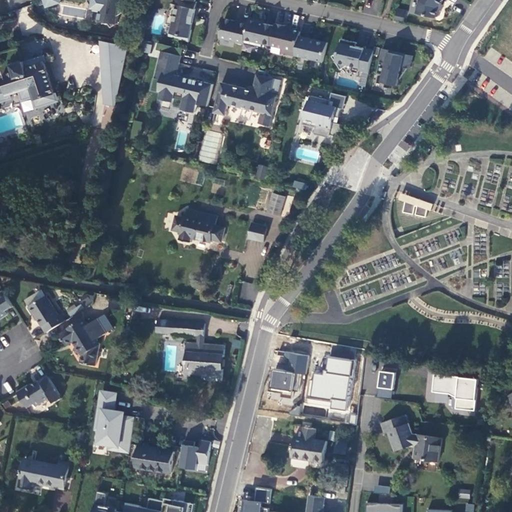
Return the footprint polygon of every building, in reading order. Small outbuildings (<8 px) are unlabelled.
[(120,7),(120,0),(88,0),(93,9),(101,10),(99,20),(107,21),(111,27),(117,23),(118,15),(123,12),(120,7)] [(172,3),(167,24),(172,25),(169,36),(180,39),(180,40),(189,42),(192,27),(189,26),(190,21),(193,21),(197,2),(190,0),(174,0),(174,4),(172,3)] [(444,0),(420,0),(420,1),(418,14),(437,18),(440,16),(441,11),(439,8),(444,0)] [(397,8),(394,18),(404,21),(407,10),(397,8)] [(241,22),(225,18),(221,38),(245,44),(246,42),(251,43),(260,45),(263,43),(272,45),(284,48),(283,53),(296,56),(296,55),(324,62),(329,43),(316,40),(315,41),(310,40),(310,38),(301,36),(302,32),(287,29),(287,26),(277,23),(276,26),(262,22),(261,19),(252,17),(251,21),(242,19),(241,22)] [(333,56),(342,70),(349,65),(361,68),(360,71),(370,73),(375,51),(357,47),(358,43),(342,39),(339,53),(333,56)] [(97,104),(118,106),(124,44),(103,42),(97,104)] [(414,56),(384,49),(381,62),(378,74),(385,76),(383,82),(386,83),(385,88),(394,90),(396,85),(399,86),(400,79),(402,80),(410,69),(411,69),(414,56)] [(179,74),(183,56),(165,51),(163,59),(161,59),(156,78),(163,80),(160,91),(163,92),(161,99),(162,97),(174,100),(174,102),(175,98),(185,100),(183,109),(183,108),(196,111),(196,112),(196,113),(199,102),(200,103),(200,104),(209,106),(215,84),(206,82),(205,83),(204,83),(204,81),(176,75),(177,73),(179,74)] [(44,58),(34,61),(36,66),(27,68),(25,61),(13,65),(16,72),(3,76),(4,82),(2,83),(3,88),(0,89),(0,100),(10,97),(9,95),(22,91),(24,98),(34,95),(36,99),(38,105),(56,99),(54,94),(56,93),(46,62),(44,58)] [(254,90),(223,83),(216,113),(227,115),(230,105),(262,113),(260,123),(271,126),(283,80),(258,74),(254,90)] [(332,100),(312,96),(304,125),(318,128),(316,134),(331,138),(332,135),(336,136),(342,130),(343,125),(335,122),(336,117),(340,118),(342,108),(345,109),(348,96),(333,93),(332,100)] [(110,137),(115,111),(107,109),(103,136),(110,137)] [(270,171),(261,168),(259,178),(267,180),(270,171)] [(308,184),(296,181),(294,187),(306,190),(308,184)] [(274,193),(269,212),(281,216),(287,197),(274,193)] [(418,207),(429,209),(428,210),(432,211),(435,204),(403,193),(400,200),(407,202),(406,204),(416,206),(418,207)] [(404,212),(415,215),(416,206),(406,204),(404,212)] [(428,210),(429,209),(418,207),(417,215),(427,217),(428,210)] [(200,211),(188,208),(186,218),(177,216),(174,230),(182,232),(180,239),(191,242),(192,237),(212,242),(212,239),(222,242),(226,228),(216,225),(218,216),(210,214),(209,221),(202,219),(203,215),(199,214),(200,211)] [(268,226),(253,222),(250,238),(264,242),(268,226)] [(239,297),(253,300),(256,285),(243,282),(239,297)] [(0,319),(3,318),(2,317),(9,312),(7,310),(14,306),(4,290),(0,292),(0,319)] [(29,306),(35,315),(36,314),(47,332),(67,320),(63,313),(60,315),(47,295),(29,306)] [(74,341),(83,355),(82,362),(97,365),(101,344),(98,339),(107,333),(98,318),(89,324),(85,318),(67,329),(61,333),(68,345),(74,341)] [(206,324),(160,320),(159,332),(199,336),(205,336),(206,324)] [(198,342),(187,342),(186,352),(187,352),(185,368),(184,378),(187,378),(187,380),(193,380),(193,379),(223,381),(224,366),(225,366),(226,359),(225,359),(226,345),(205,343),(204,346),(198,345),(198,342)] [(300,395),(307,355),(278,349),(270,390),(300,395)] [(306,405),(347,411),(354,360),(327,356),(324,373),(311,371),(306,405)] [(379,371),(376,397),(392,398),(395,373),(379,371)] [(479,379),(435,374),(433,391),(451,394),(458,398),(457,409),(476,411),(479,379)] [(62,397),(49,375),(33,384),(32,383),(22,389),(18,391),(27,406),(30,406),(35,403),(37,406),(51,397),(54,402),(62,397)] [(134,414),(114,411),(117,392),(99,390),(91,447),(129,452),(134,414)] [(443,438),(418,434),(414,434),(407,415),(383,423),(386,433),(389,431),(396,450),(411,445),(416,446),(415,457),(440,461),(443,438)] [(296,436),(293,457),(325,462),(328,441),(296,436)] [(195,442),(185,440),(181,466),(197,469),(198,463),(208,464),(212,442),(201,440),(200,448),(195,447),(195,442)] [(136,467),(172,473),(176,451),(139,445),(136,467)] [(60,465),(26,458),(20,486),(32,489),(33,481),(65,488),(70,463),(61,461),(60,465)] [(376,484),(374,492),(389,495),(390,488),(376,484)] [(253,500),(241,499),(239,511),(268,511),(271,489),(255,487),(253,500)] [(469,498),(470,491),(460,490),(459,497),(469,498)] [(192,511),(194,505),(164,498),(163,502),(148,498),(146,505),(95,493),(90,511),(192,511)] [(322,511),(324,497),(308,495),(306,511),(322,511)] [(402,511),(403,504),(367,502),(366,511),(402,511)]
